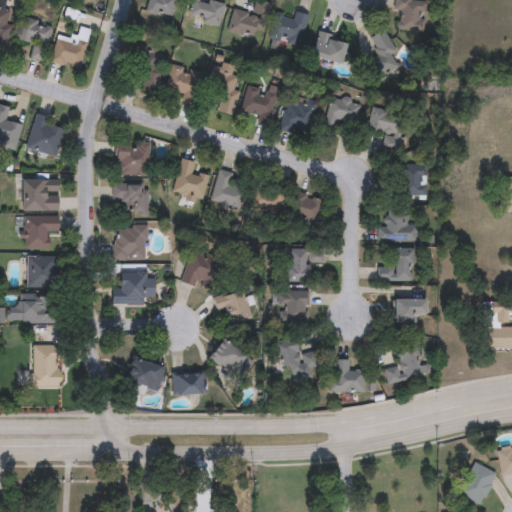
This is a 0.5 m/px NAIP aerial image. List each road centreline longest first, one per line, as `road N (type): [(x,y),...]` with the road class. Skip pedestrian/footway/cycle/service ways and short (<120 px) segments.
road 1 (residential): [(353,341),(354,206),(341,182),(254,145),(0,75)]
road 2 (tertiary): [(511,384),(278,424),(0,424)]
road 3 (tertiary): [(0,456),(290,456),(511,419)]
road 4 (residential): [(119,0),(89,138),(85,325),(111,456)]
